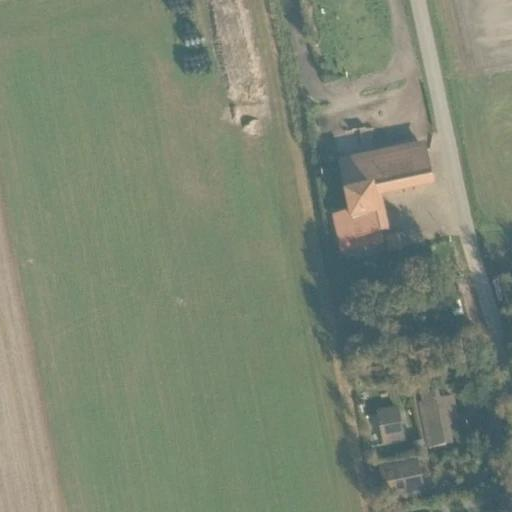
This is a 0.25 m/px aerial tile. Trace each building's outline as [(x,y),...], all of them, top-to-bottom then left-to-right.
[(410,155),(342,170),(351,216),(344,218),(349,243),(382,236),(373,195),(417,186),(410,155)] [(453,400),(439,403),(437,395),(423,398),(424,406),(421,407),(430,450),(446,447),(441,424),(457,420),(453,400)] [(378,416),(385,447),(404,443),(398,412),(378,416)] [(425,454),(423,443),(413,445),(415,456),(425,454)] [(385,492),(394,490),(396,502),(416,498),(413,482),(421,481),(418,464),(381,472),(385,492)] [(501,511),(499,501),(490,504),(492,511),(501,511)]
